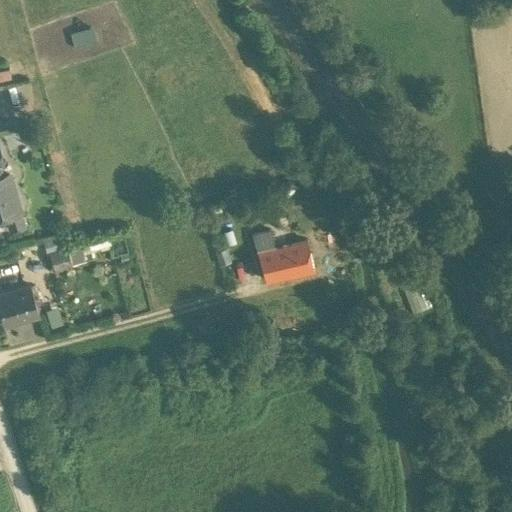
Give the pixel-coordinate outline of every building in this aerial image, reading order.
[(74,46),(95,40),(91,25),(70,31),(74,46)] [(0,170),(0,216),(20,210),(9,173),(2,175),(0,170)] [(271,230),(252,234),(256,245),(274,240),(271,230)] [(309,240),(276,247),(274,240),(256,245),(267,280),(314,269),(309,240)] [(68,247),(50,253),(54,269),(72,264),(68,247)] [(31,284),(0,292),(0,311),(4,325),(39,315),(31,284)] [(28,340),(25,326),(6,330),(8,344),(28,340)]
